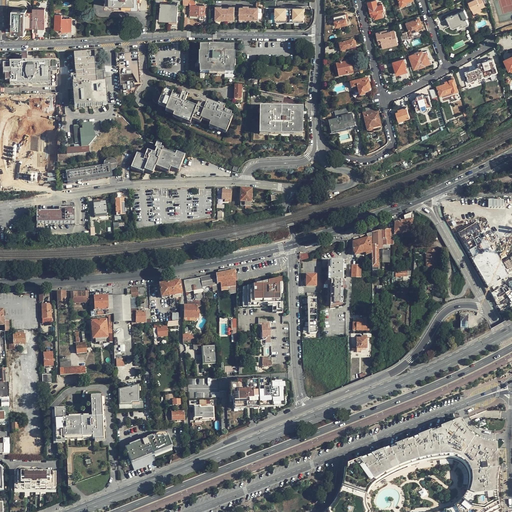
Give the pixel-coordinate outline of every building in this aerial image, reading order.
[(374,0),(368,2),(370,12),(373,11),(374,16),(375,18),(384,16),(383,11),(385,11),(383,4),(377,5),(376,0),(374,0)] [(472,0),(469,1),(470,4),(472,7),(474,11),(482,8),(486,6),(485,4),(489,2),(488,0),(472,0)] [(160,20),(169,21),(170,4),(161,3),(160,20)] [(178,4),(170,4),(169,21),(177,21),(178,4)] [(205,14),(205,5),(190,5),(190,15),(197,15),(197,14),(205,14)] [(259,7),(256,7),(253,7),(253,8),(251,8),(251,7),(249,7),(249,6),(245,5),(245,7),(244,7),(240,7),(240,10),(240,16),(240,18),(245,18),(254,18),(259,18),(259,7)] [(220,6),(216,6),(216,19),(221,19),(230,19),(235,19),(235,16),(235,10),(235,6),(231,6),(231,8),(229,8),(222,8),(220,8),(220,6)] [(46,36),(46,7),(34,7),(34,32),(40,32),(40,36),(46,36)] [(304,10),(302,10),(302,7),(280,7),(276,7),(276,21),(304,21),(304,10)] [(25,10),(24,8),(16,8),(16,22),(22,22),(22,21),(28,21),(28,10),(25,10)] [(463,22),(464,25),(469,23),(467,18),(468,17),(465,9),(461,11),(462,12),(453,16),(452,15),(448,17),(452,26),(454,26),(458,24),(463,22)] [(349,18),(348,13),(335,16),(336,20),(335,20),(337,26),(348,23),(347,18),(349,18)] [(62,18),(62,15),(55,15),(55,29),(60,29),(60,31),(71,32),(72,19),(62,18)] [(415,29),(418,28),(422,26),(420,18),(407,22),(411,32),(415,31),(415,29)] [(376,32),(378,38),(381,38),(382,43),(383,47),(398,44),(394,30),(387,31),(387,29),(376,32)] [(353,41),(339,44),(341,50),(342,50),(342,51),(344,51),(345,49),(355,47),(354,45),(356,44),(355,41),(353,41)] [(224,47),(224,46),(209,46),(209,47),(200,47),(200,54),(198,54),(198,67),(199,67),(199,74),(208,74),(208,75),(224,75),(224,74),(233,74),(233,67),(234,68),(234,53),(233,53),(233,47),(224,47)] [(138,51),(115,53),(116,66),(119,66),(120,86),(121,86),(120,75),(131,74),(136,85),(140,84),(138,62),(138,51)] [(415,52),(415,54),(411,55),(415,68),(419,66),(419,67),(426,65),(425,63),(430,62),(426,53),(423,54),(422,51),(419,52),(419,51),(415,52)] [(107,105),(105,83),(104,83),(103,71),(95,72),(94,53),(74,55),(76,84),(72,84),(74,107),(107,105)] [(408,72),(404,58),(393,61),(397,74),(401,73),(403,78),(407,76),(406,72),(408,72)] [(498,71),(494,58),(480,63),(481,67),(483,74),(484,74),(492,71),(493,72),(498,71)] [(354,73),(351,61),(336,64),(339,77),(354,73)] [(10,85),(27,85),(49,85),(49,74),(56,74),(56,70),(49,70),(49,62),(27,62),(22,62),(10,62),(10,63),(10,70),(3,70),(3,75),(10,75),(10,85)] [(470,81),(484,76),(483,74),(481,67),(477,68),(471,70),(467,72),(468,74),(464,75),(467,81),(470,80),(470,81)] [(121,86),(122,85),(126,85),(130,85),(133,85),(136,85),(131,74),(120,75),(121,86)] [(453,91),(454,92),(459,91),(454,76),(449,78),(449,80),(445,81),(445,83),(437,85),(440,95),(441,95),(453,91)] [(368,79),(351,83),(352,88),(353,88),(356,98),(361,97),(361,96),(365,95),(365,93),(370,92),(371,90),(368,79)] [(173,93),(164,89),(160,100),(158,104),(158,105),(166,109),(165,112),(174,115),(173,118),(189,125),(191,120),(192,117),(196,108),(184,103),(188,95),(181,93),(179,99),(172,96),(173,93)] [(416,99),(414,99),(417,109),(421,108),(422,109),(424,110),(426,110),(427,109),(428,107),(428,106),(432,105),(429,95),(424,96),(423,94),(417,95),(416,97),(416,99)] [(201,121),(210,124),(227,131),(232,118),(231,117),(231,115),(222,111),(224,107),(218,105),(217,106),(216,108),(208,105),(207,108),(201,106),(197,104),(196,108),(192,117),(201,121)] [(19,109),(19,107),(14,108),(14,114),(16,114),(17,121),(33,121),(32,109),(19,109)] [(375,114),(373,107),(366,109),(367,112),(363,113),(367,130),(369,131),(371,131),(373,130),(373,128),(381,126),(378,113),(375,114)] [(410,117),(406,107),(398,109),(399,111),(396,112),(399,120),(410,117)] [(300,134),(301,110),(261,110),(261,133),(300,134)] [(339,122),(338,119),(329,122),(332,133),(345,130),(345,129),(354,127),(352,114),(342,117),(343,122),(339,122)] [(92,122),(83,123),(85,154),(89,153),(89,147),(88,147),(96,137),(93,129),(92,122)] [(66,148),(66,154),(66,155),(85,154),(83,123),(79,124),(81,147),(66,148)] [(225,134),(227,131),(210,124),(208,127),(225,134)] [(147,151),(144,157),(137,154),(131,167),(143,172),(144,170),(153,173),(156,167),(168,172),(170,168),(178,171),(184,157),(176,153),(175,156),(162,151),(163,149),(160,148),(161,146),(156,144),(155,148),(156,149),(154,154),(147,151)] [(103,167),(63,173),(63,176),(63,180),(64,180),(64,183),(68,182),(68,184),(74,183),(77,179),(101,175),(106,179),(112,178),(111,172),(112,172),(114,171),(115,169),(116,167),(116,164),(116,163),(115,162),(114,160),(111,159),(109,159),(108,159),(105,161),(104,162),(103,164),(103,165),(103,167)] [(41,186),(41,171),(18,180),(18,187),(25,186),(26,187),(41,186)] [(74,183),(106,179),(101,175),(77,179),(74,183)] [(245,208),(248,208),(249,208),(250,206),(251,206),(252,189),(241,189),(240,206),(245,206),(245,208)] [(229,202),(230,191),(223,190),(222,200),(226,200),(226,202),(229,202)] [(125,215),(124,199),(115,199),(116,214),(120,214),(120,216),(125,215)] [(106,215),(105,202),(93,203),(94,215),(106,215)] [(37,224),(75,223),(74,208),(66,208),(59,209),(59,211),(38,212),(38,213),(37,213),(36,213),(37,224)] [(393,235),(411,231),(412,218),(412,213),(403,216),(404,220),(394,222),(394,226),(393,233),(393,235)] [(478,220),(458,233),(501,310),(511,303),(511,255),(509,258),(505,251),(499,254),(478,220)] [(379,267),(379,249),(379,245),(382,245),(382,229),(371,233),(371,237),(372,250),(372,263),(371,268),(378,267),(379,267)] [(391,229),(382,229),(382,245),(393,245),(393,235),(393,233),(391,233),(391,229)] [(372,250),(371,237),(359,240),(352,242),(352,250),(354,255),(372,250)] [(393,248),(382,249),(382,262),(391,262),(391,253),(393,253),(393,248)] [(429,250),(429,255),(426,255),(426,267),(433,267),(433,264),(436,264),(437,250),(429,250)] [(345,280),(346,261),(342,261),(328,261),(327,280),(330,280),(330,305),(342,303),(343,280),(345,280)] [(360,266),(355,266),(351,266),(351,277),(360,277),(360,266)] [(232,272),(219,274),(216,275),(217,284),(219,284),(220,292),(227,291),(235,290),(235,271),(232,272)] [(209,276),(200,278),(202,287),(212,286),(217,285),(217,284),(216,275),(209,276)] [(315,275),(306,275),(306,286),(315,286),(315,275)] [(200,278),(183,281),(186,292),(196,291),(196,294),(194,294),(195,300),(200,300),(204,300),(204,299),(202,287),(200,278)] [(256,285),(243,288),(243,289),(243,297),(242,297),(242,306),(272,305),(272,308),(272,313),(276,313),(276,311),(282,311),(281,279),(262,283),(262,287),(257,287),(257,286),(256,286),(256,285)] [(179,281),(159,284),(161,298),(181,295),(179,281)] [(239,309),(272,308),(272,305),(242,306),(242,297),(243,297),(243,289),(238,290),(239,309)] [(71,303),(79,303),(88,303),(88,292),(70,292),(71,303)] [(65,293),(56,293),(57,306),(64,306),(64,298),(66,298),(65,293)] [(130,295),(112,296),(112,299),(113,311),(113,315),(114,322),(131,321),(131,311),(130,309),(130,298),(130,295)] [(98,311),(105,310),(108,310),(108,308),(108,296),(94,297),(95,311),(98,311)] [(195,300),(187,300),(186,305),(183,305),(183,317),(189,317),(198,318),(198,310),(197,310),(197,306),(200,307),(200,300),(195,300)] [(42,319),(51,319),(51,304),(42,305),(42,319)] [(158,307),(150,307),(150,308),(150,311),(151,323),(152,323),(156,323),(158,322),(158,307)] [(145,312),(145,311),(138,311),(135,311),(135,323),(145,323),(145,312)] [(356,321),(353,321),(353,329),(369,329),(369,316),(363,316),(363,319),(356,319),(356,321)] [(95,339),(105,338),(108,338),(106,320),(91,321),(93,339),(95,339)] [(267,326),(266,326),(261,326),(261,338),(267,338),(267,337),(270,337),(270,331),(267,330),(267,326)] [(166,327),(157,328),(156,329),(157,337),(158,337),(167,336),(166,327)] [(12,334),(12,336),(13,345),(20,345),(24,345),(24,334),(23,334),(13,334),(12,334)] [(182,343),(187,343),(193,343),(193,337),(191,335),(189,335),(189,334),(182,334),(182,343)] [(20,349),(20,345),(13,345),(12,336),(8,336),(9,349),(20,349)] [(356,352),(361,352),(361,348),(366,348),(366,337),(356,337),(356,352)] [(393,346),(401,346),(401,337),(393,337),(393,346)] [(86,353),(86,345),(76,346),(77,354),(86,353)] [(214,347),(201,347),(201,350),(203,350),(203,357),(204,357),(204,363),(214,363),(214,347)] [(53,366),(52,352),(44,353),(44,366),(53,366)] [(60,367),(59,367),(60,375),(74,374),(85,373),(84,366),(71,367),(60,367)] [(272,381),(259,382),(259,393),(272,393),(272,381)] [(283,381),(272,381),(272,393),(283,392),(283,381)] [(232,391),(233,406),(259,405),(259,393),(259,382),(246,383),(236,383),(232,384),(232,391)] [(137,387),(120,391),(120,404),(131,404),(132,402),(137,402),(137,387)] [(284,403),(283,392),(272,393),(259,393),(259,405),(283,403),(284,403)] [(180,405),(180,399),(174,400),(173,400),(173,398),(172,395),(166,395),(166,400),(168,400),(169,406),(176,405),(180,405)] [(93,436),(93,439),(103,439),(101,397),(91,397),(92,417),(65,418),(65,409),(55,409),(56,440),(66,440),(66,438),(93,436)] [(202,419),(214,419),(213,407),(201,408),(201,406),(194,406),(194,418),(202,418),(202,419)] [(3,412),(0,411),(0,420),(3,420),(3,422),(8,422),(8,415),(3,415),(3,412)] [(184,420),(184,412),(181,412),(177,412),(172,413),(172,412),(166,413),(166,421),(184,420)] [(498,511),(496,504),(493,494),(493,486),(493,476),(494,467),(495,466),(497,465),(495,441),(482,439),(477,438),(469,433),(465,429),(458,420),(347,464),(346,475),(344,486),(341,493),(337,500),(332,507),(327,511),(366,511),(365,511),(363,507),(362,503),(361,499),(362,494),(364,490),(367,484),(372,478),(379,474),(392,466),(403,461),(413,458),(433,453),(441,452),(446,451),(453,452),(456,453),(460,455),(465,459),(468,461),(471,467),(472,470),(472,474),(472,481),(471,487),(469,492),(467,495),(463,500),(458,504),(455,507),(452,508),(444,511),(441,511),(498,511)] [(134,469),(145,465),(154,461),(152,454),(172,446),(167,433),(161,434),(125,448),(134,469)] [(16,489),(48,489),(56,489),(56,471),(15,472),(16,489)]
